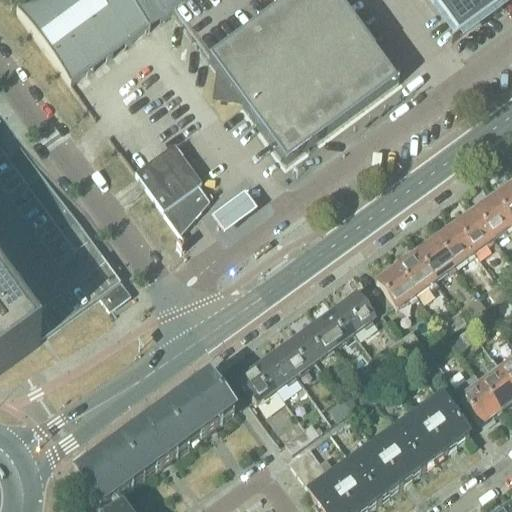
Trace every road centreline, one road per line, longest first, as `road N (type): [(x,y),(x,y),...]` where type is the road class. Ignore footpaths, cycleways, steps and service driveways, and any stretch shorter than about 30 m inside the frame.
road 1 (residential): [(511,49),(231,254),(190,287),(178,311)]
road 2 (tertiary): [(195,344),(511,116)]
road 3 (unclassified): [(178,311),(0,67)]
